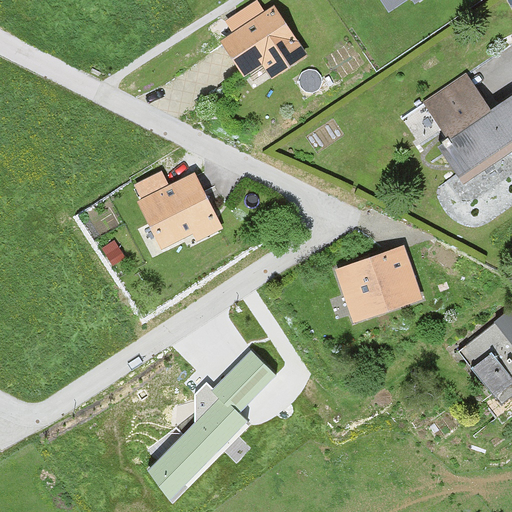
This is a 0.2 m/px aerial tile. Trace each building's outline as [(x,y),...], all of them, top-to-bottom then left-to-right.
[(382,0),(389,9),(401,0),(382,0)] [(252,93),(309,58),(275,4),(219,39),(252,93)] [(466,74),(420,106),(445,140),(431,150),(459,188),(511,150),(511,95),(492,110),(466,74)] [(128,185),(161,249),(185,237),(192,251),(227,233),(196,174),(176,184),(167,165),(128,185)] [(423,302),(407,246),(335,267),(351,323),(423,302)] [(511,305),(511,304),(457,349),(501,401),(511,391),(511,305)] [(217,396),(148,466),(176,491),(247,426),(217,396)]
